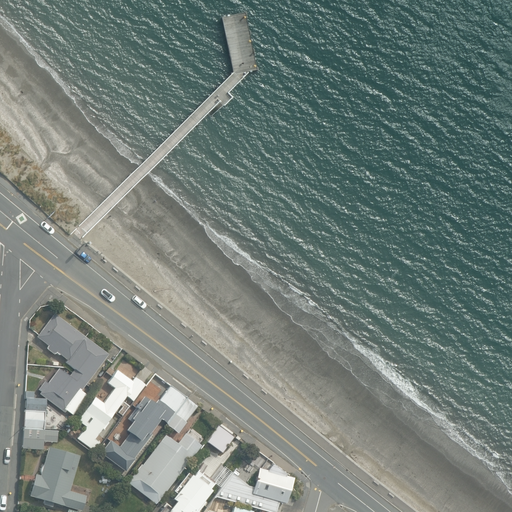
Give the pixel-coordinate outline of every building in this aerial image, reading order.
[(39,394),(64,413),(69,406),(73,409),(80,400),(76,397),(108,355),(54,314),(36,337),(48,346),(46,348),(54,355),(56,352),(68,361),(66,364),(74,369),(69,375),(59,368),(48,383),(45,381),(38,390),(41,392),(39,394)] [(131,382),(116,371),(106,384),(113,389),(102,404),(94,397),(77,420),(86,427),(77,439),(93,451),(99,443),(94,439),(125,397),(132,402),(145,385),(134,377),(131,382)] [(173,413),(185,396),(175,388),(162,405),(173,413)] [(24,428),(43,429),(44,411),(45,411),(45,399),(33,399),(33,392),(25,392),(24,428)] [(186,397),(167,425),(178,433),(198,405),(186,397)] [(100,454),(126,472),(135,459),(132,457),(151,430),(153,432),(158,426),(155,424),(164,412),(145,398),(128,420),(132,422),(126,430),(130,433),(120,447),(110,440),(100,454)] [(199,449),(215,461),(234,436),(218,424),(199,449)] [(22,430),(22,449),(42,450),(43,442),(57,443),(57,431),(22,430)] [(199,446),(183,434),(175,444),(164,435),(141,465),(140,465),(128,481),(129,482),(128,484),(155,504),(199,446)] [(29,496),(81,511),(85,496),(69,491),(79,456),(48,447),(40,476),(35,475),(29,496)] [(215,497),(268,511),(275,511),(278,501),(286,503),(293,478),(287,476),(271,465),(272,464),(266,471),(257,469),(252,487),(248,486),(231,474),(215,497)] [(196,511),(205,502),(202,500),(210,491),(189,475),(171,498),(174,501),(169,508),(166,505),(160,511),(196,511)]
